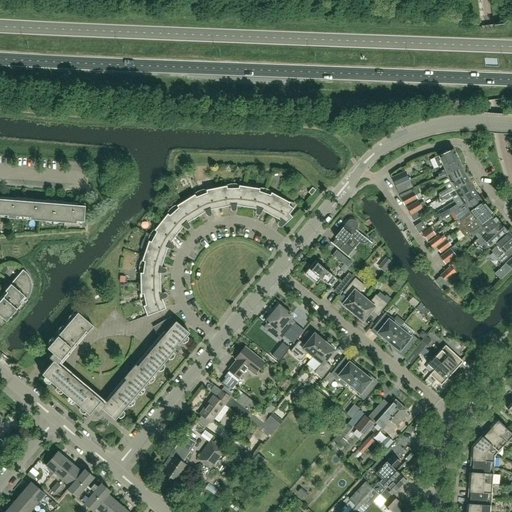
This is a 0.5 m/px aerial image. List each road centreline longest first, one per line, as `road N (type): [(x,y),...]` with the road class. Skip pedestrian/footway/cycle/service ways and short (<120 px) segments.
road 1 (primary): [(511,48),(0,24)]
road 2 (primary): [(0,59),(511,79)]
road 3 (tertiary): [(290,249),(390,141),(432,126),(509,124)]
road 4 (residential): [(218,340),(182,308),(175,287),(188,241),(210,225),(237,221),(290,249)]
road 5 (residential): [(453,418),(275,269)]
road 6 (tertiary): [(114,469),(218,340)]
